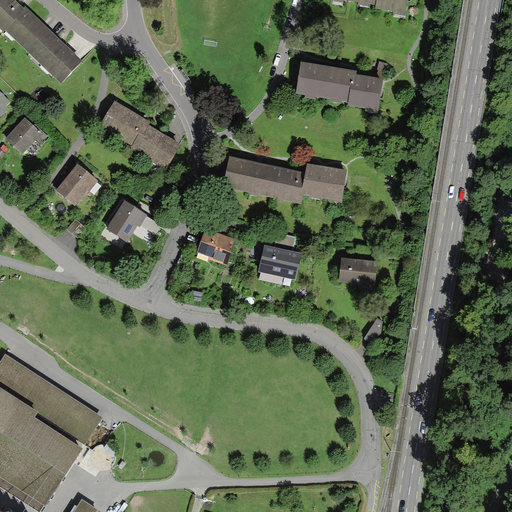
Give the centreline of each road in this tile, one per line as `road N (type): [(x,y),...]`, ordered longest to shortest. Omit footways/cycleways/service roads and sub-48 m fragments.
road 1 (primary): [(405,511),(488,0)]
road 2 (residential): [(149,304),(293,326),(343,351),(366,401),(367,475)]
road 3 (residential): [(139,36),(185,104),(201,150),(184,227),(149,304)]
road 4 (residential): [(0,206),(71,267),(149,304)]
